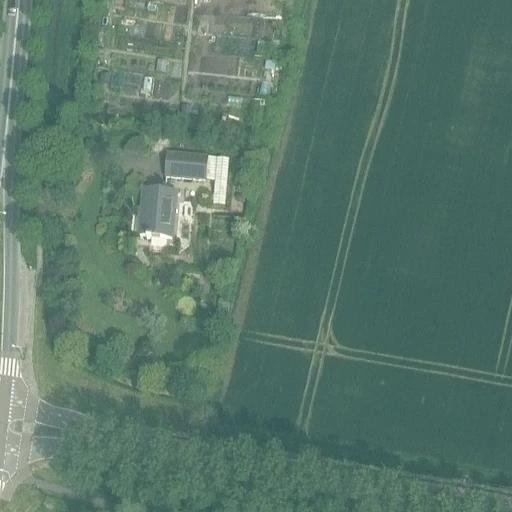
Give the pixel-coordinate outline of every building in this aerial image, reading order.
[(266,62),(265,68),(273,70),(275,64),(266,62)] [(100,74),(99,83),(108,84),(109,75),(100,74)] [(180,108),(179,116),(188,117),(189,109),(180,108)] [(204,182),(206,158),(167,155),(165,178),(204,182)] [(206,158),(204,182),(215,183),(213,207),(224,208),(228,160),(206,158)] [(239,171),(238,183),(250,184),(251,173),(239,171)] [(171,240),(175,194),(143,191),(139,237),(171,240)]
